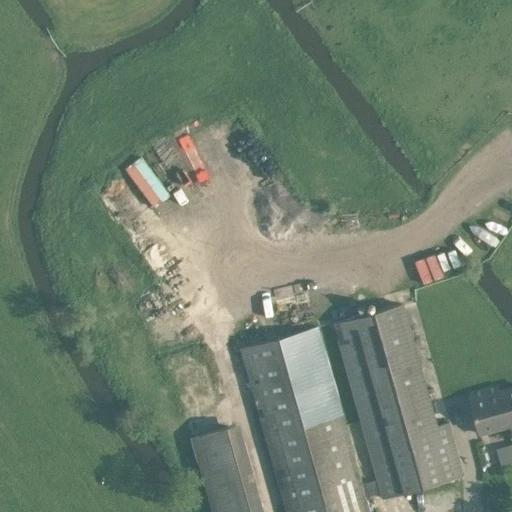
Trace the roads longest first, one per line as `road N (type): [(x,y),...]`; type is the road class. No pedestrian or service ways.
road 1 (track): [(280,511),(219,302),(452,211),(511,144)]
road 2 (track): [(151,511),(95,423),(21,274),(0,193)]
road 3 (track): [(1,194),(44,47),(114,0)]
